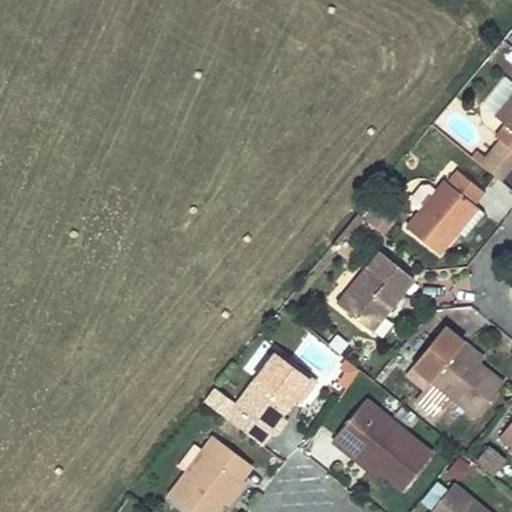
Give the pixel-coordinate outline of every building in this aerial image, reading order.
[(499,141),(481,164),(500,180),(511,164),(511,93),(493,117),(504,126),(495,138),(499,141)] [(457,230),(464,235),(484,211),(472,202),(481,190),(457,170),(448,182),(444,179),(406,227),(438,253),(457,230)] [(499,223),(511,206),(511,193),(496,181),(476,205),(499,223)] [(340,305),(369,329),(382,314),(378,311),(385,302),(393,308),(416,280),(382,253),(340,305)] [(382,314),(369,329),(374,332),(386,317),(382,314)] [(502,383),(479,363),(460,348),(465,342),(453,332),(430,360),(440,369),(432,380),(453,397),(475,416),(502,383)] [(344,390),(358,370),(306,334),(292,354),(344,390)] [(460,348),(479,363),(484,357),(465,342),(460,348)] [(284,415),(296,398),(313,376),(278,350),(238,404),(228,418),(264,445),(275,430),(279,433),(290,419),(284,415)] [(313,376),(296,398),(302,402),(318,380),(313,376)] [(453,397),(432,380),(417,398),(438,415),(453,397)] [(333,439),(347,451),(351,446),(377,467),(402,488),(430,454),(364,400),(333,439)] [(511,419),(498,436),(511,446),(508,450),(511,453),(511,419)] [(192,511),(217,511),(225,502),(242,479),(236,475),(247,461),(214,436),(204,450),(209,454),(175,498),(192,511)] [(351,446),(347,451),(373,472),(377,467),(351,446)] [(489,450),(480,462),(491,472),(501,460),(489,450)] [(242,479),(244,481),(254,467),(247,461),(236,475),(242,479)] [(242,479),(225,502),(229,506),(247,483),(244,481),(242,479)] [(486,511),(452,484),(429,511),(486,511)]
